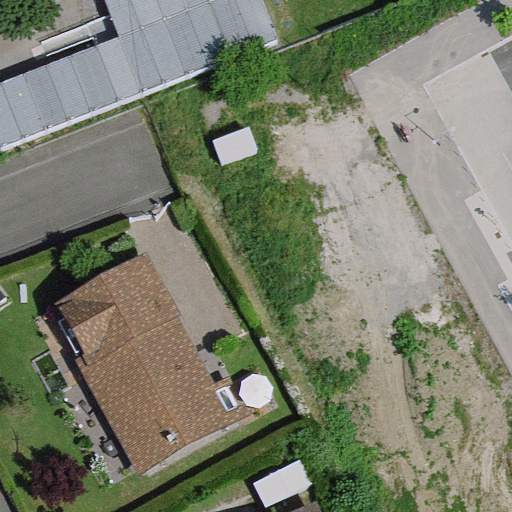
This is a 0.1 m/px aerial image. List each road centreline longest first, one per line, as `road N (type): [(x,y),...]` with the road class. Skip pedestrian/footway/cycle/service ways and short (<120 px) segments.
road 1 (residential): [(511,69),(471,92),(511,169)]
road 2 (residential): [(0,214),(117,168)]
